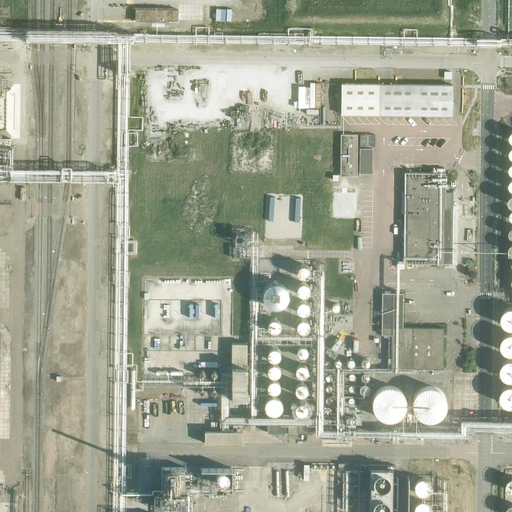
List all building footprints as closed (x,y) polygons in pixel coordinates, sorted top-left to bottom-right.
[(178,22),(178,10),(135,9),(135,21),(178,22)] [(164,40),(165,31),(139,29),(138,38),(164,40)] [(175,31),(175,40),(195,40),(195,31),(175,31)] [(341,84),(341,114),(451,115),(452,85),(341,84)] [(357,135),(340,134),(340,176),(357,176),(357,135)] [(403,263),(444,264),(444,221),(445,221),(445,213),(444,213),(444,208),(452,208),(452,193),(445,193),(445,173),(404,172),(404,192),(401,192),(401,213),(404,213),(403,263)] [(304,276),(305,276),(306,276),(307,276),(308,275),(309,275),(309,274),(310,273),(310,272),(310,271),(310,270),(310,269),(309,268),(308,268),(308,267),(307,267),(306,267),(305,267),(304,267),(303,267),(302,268),(301,268),(301,269),(301,270),(300,271),(300,272),(301,273),(301,274),(302,275),(303,276),(304,276)] [(264,302),(266,304),(268,306),(269,307),(271,308),(274,309),(277,309),(279,309),(281,308),(284,307),(285,306),(287,304),(288,301),(289,299),(289,296),(289,294),(289,291),(287,289),(286,287),(284,285),(281,283),(279,283),(276,283),(273,283),(271,284),(268,285),(267,287),(265,289),(264,291),(263,294),(263,297),(263,299),(264,302)] [(304,295),(305,295),(306,295),(307,294),(308,294),(309,293),(310,292),(310,291),(310,290),(310,289),(310,288),(309,288),(309,287),(308,286),(307,285),(306,285),(305,285),(304,285),(303,286),(302,286),(301,287),(301,288),(300,289),(300,290),(300,291),(301,292),(301,293),(302,293),(303,294),(304,295)] [(381,335),(391,335),(390,368),(442,369),(443,328),(402,327),(402,293),(381,293),(381,321),(377,321),(377,324),(381,324),(381,335)] [(304,312),(305,313),(306,313),(306,312),(307,312),(308,312),(309,311),(310,310),(310,309),(310,308),(310,307),(310,306),(309,305),(308,304),(307,303),(306,303),(305,303),(304,303),(303,304),(302,304),(301,305),(301,306),(300,307),(300,308),(300,309),(301,310),(301,311),(302,311),(303,312),(304,312)] [(511,307),(510,308),(508,308),(506,310),(504,313),(503,314),(503,317),(504,320),(505,323),(507,325),(509,326),(511,326),(511,307)] [(274,330),(275,330),(276,330),(277,330),(278,330),(278,329),(279,328),(280,328),(280,327),(280,326),(280,325),(280,324),(280,323),(279,322),(279,321),(278,321),(277,320),(276,320),(275,320),(274,320),(273,321),(272,322),(271,323),(271,324),(271,325),(271,326),(271,327),(272,328),(272,329),(273,329),(274,330)] [(303,330),(304,331),(305,330),(306,330),(307,330),(308,330),(308,329),(309,328),(310,327),(310,326),(310,325),(309,324),(309,323),(308,323),(308,322),(307,321),(306,321),(305,321),(304,321),(303,321),(302,321),(302,322),(301,323),(300,323),(300,324),(300,326),(300,327),(300,328),(301,328),(301,329),(302,330),(303,330)] [(313,349),(314,341),(303,340),(302,347),(313,349)] [(274,360),(275,360),(276,360),(277,360),(278,359),(279,359),(279,358),(280,358),(280,357),(280,356),(281,355),(281,354),(280,353),(279,352),(279,351),(278,351),(277,350),(276,350),(275,350),(274,350),(273,351),(272,352),(271,353),(271,354),(271,355),(271,356),(271,357),(272,358),(273,359),(274,360)] [(306,359),(307,358),(308,357),(308,356),(308,355),(308,354),(308,353),(307,352),(307,351),(306,351),(305,350),(304,350),(303,350),(302,350),(301,351),(300,351),(299,352),(299,353),(299,354),(299,355),(299,356),(299,357),(299,358),(300,358),(301,359),(302,360),(303,360),(304,360),(305,360),(306,359)] [(258,354),(241,354),(241,385),(259,385),(258,354)] [(511,360),(510,361),(507,362),(505,365),(504,367),(503,369),(504,371),(504,374),(506,376),(509,379),(511,380),(511,379),(511,360)] [(273,375),(274,375),(275,375),(276,375),(277,375),(277,374),(278,374),(279,373),(279,372),(279,371),(279,370),(279,369),(279,368),(278,367),(277,366),(276,366),(275,366),(274,366),(273,366),(272,366),(272,367),(271,367),(270,368),(270,369),(270,370),(270,371),(270,372),(271,373),(271,374),(272,375),(273,375)] [(301,377),(302,377),(303,377),(304,377),(305,376),(306,375),(307,375),(307,374),(307,373),(308,372),(307,371),(307,370),(306,369),(306,368),(305,368),(304,367),(303,367),(302,367),(301,367),(300,368),(299,369),(298,370),(298,371),(298,372),(298,373),(298,374),(299,375),(300,376),(301,377)] [(274,392),(275,392),(276,392),(277,392),(278,391),(279,391),(279,390),(280,390),(280,389),(280,388),(281,387),(281,386),(280,385),(279,384),(279,383),(278,383),(277,382),(276,382),(275,382),(274,382),(273,383),(272,384),(271,385),(271,386),(271,387),(271,388),(271,389),(272,390),(272,391),(273,391),(274,392)] [(301,394),(302,394),(303,394),(304,394),(305,394),(306,393),(307,393),(307,392),(307,391),(308,391),(308,390),(308,389),(308,388),(307,387),(307,386),(306,386),(305,385),(304,385),(303,385),(302,385),(301,385),(300,386),(299,386),(299,387),(298,388),(298,389),(298,390),(299,391),(299,392),(300,393),(300,394),(301,394)] [(408,407),(408,404),(408,400),(407,396),(405,393),(403,391),(400,388),(396,386),(393,385),(390,385),(388,385),(384,386),(381,388),(377,391),(375,393),(373,396),(372,400),(372,404),(372,407),(373,411),(375,414),(377,417),(380,419),(384,421),(387,422),(390,422),(393,422),(397,421),(400,419),(403,417),(405,414),(407,410),(408,407)] [(260,398),(259,386),(239,386),(239,398),(260,398)] [(511,386),(508,387),(506,388),(505,389),(503,393),(502,396),(503,400),(504,402),(505,403),(508,405),(510,406),(511,405),(511,386)] [(447,408),(447,404),(447,401),(446,398),(445,395),(442,392),(440,390),(438,389),(434,387),(430,387),(427,387),(424,388),(421,389),(418,392),(415,394),(414,397),(413,401),(412,404),(413,408),(413,411),(415,413),(417,416),(419,418),(422,420),(425,421),(429,422),(432,422),(435,421),(439,419),(442,417),(444,415),(446,411),(447,408)] [(281,409),(282,406),(281,403),(280,400),(278,399),(277,398),(274,398),(271,398),(270,399),(268,400),(266,403),(266,406),(266,409),(268,411),(271,413),(273,414),(274,414),(277,413),(280,411),(281,409)] [(300,414),(301,414),(302,414),(303,414),(304,414),(304,413),(305,413),(305,412),(306,411),(306,410),(306,409),(306,408),(306,407),(305,406),(304,405),(303,404),(302,404),(301,404),(300,405),(299,405),(298,405),(298,406),(297,407),(297,408),(297,409),(297,410),(297,411),(297,412),(298,413),(299,413),(300,414)] [(242,444),(242,431),(204,431),(204,443),(242,444)] [(237,455),(206,456),(206,479),(237,479),(237,455)] [(393,511),(394,469),(371,469),(370,511),(393,511)] [(418,483),(417,484),(416,486),(416,488),(416,489),(417,491),(418,493),(419,494),(420,495),(422,496),(424,496),(425,496),(426,496),(428,495),(429,495),(431,494),(432,493),(432,491),(433,489),(433,488),(433,486),(432,485),(431,483),(430,482),(429,481),(428,480),(426,480),(425,480),(423,480),(421,480),(420,481),(419,482),(418,483)] [(417,505),(416,506),(416,508),(416,509),(416,511),(431,511),(432,511),(432,510),(432,508),(432,506),(431,505),(430,504),(429,503),(427,502),(426,501),(424,501),(422,502),(421,502),(420,503),(418,504),(417,505)]
